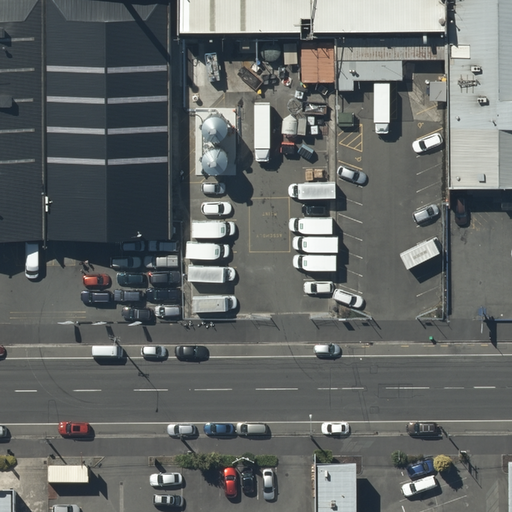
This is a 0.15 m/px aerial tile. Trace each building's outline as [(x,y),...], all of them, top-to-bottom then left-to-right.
[(0,0),(0,213),(37,214),(37,0),(0,0)] [(168,212),(169,7),(169,0),(37,0),(37,214),(168,212)] [(511,160),(511,0),(444,0),(445,160),(511,160)] [(354,511),(354,456),(316,458),(315,511),(511,511),(511,453),(505,454),(506,511),(354,511)] [(0,511),(11,511),(11,481),(0,481),(0,511)]
